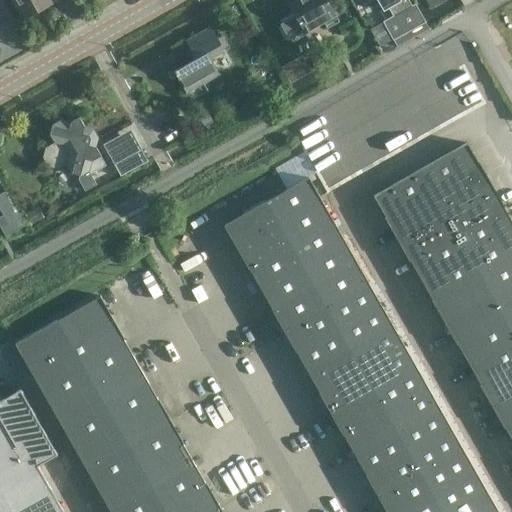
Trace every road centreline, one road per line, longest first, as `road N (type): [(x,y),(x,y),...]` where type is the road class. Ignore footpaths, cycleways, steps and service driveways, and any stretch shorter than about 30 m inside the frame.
road 1 (unclassified): [(0,276),(499,0)]
road 2 (unclassified): [(0,97),(170,0)]
road 3 (track): [(174,180),(99,40)]
